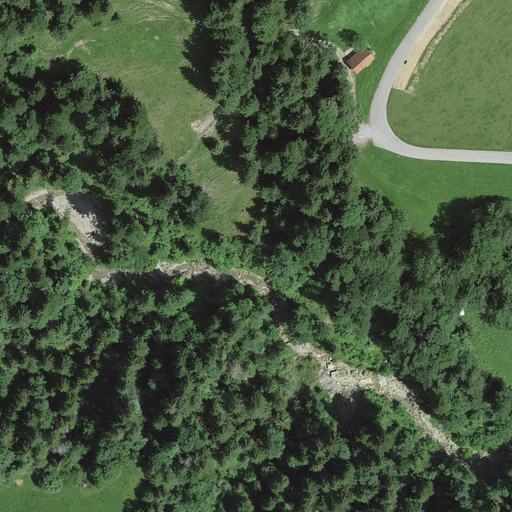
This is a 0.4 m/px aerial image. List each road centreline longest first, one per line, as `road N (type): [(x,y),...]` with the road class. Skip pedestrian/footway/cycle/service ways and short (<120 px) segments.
road 1 (tertiary): [(438,0),(384,85),(380,130),(390,144),(413,152),(511,158)]
road 2 (track): [(380,130),(362,129),(351,74),(334,47),(300,31),(330,10)]
